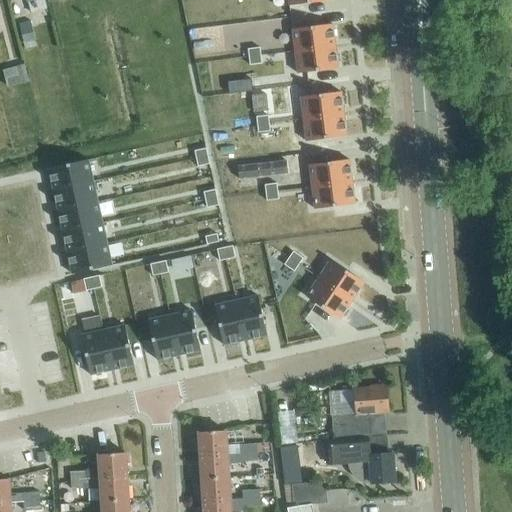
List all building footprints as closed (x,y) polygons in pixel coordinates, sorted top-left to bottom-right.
[(25,0),(27,2),(30,12),(47,8),(44,0),(25,0)] [(30,21),(19,24),(23,41),(35,38),(30,21)] [(333,24),(293,29),(295,51),(336,46),(333,24)] [(336,46),(295,51),(298,73),(339,68),(336,46)] [(260,47),(248,49),(249,57),(261,55),(260,47)] [(261,55),(249,57),(250,65),(262,63),(261,55)] [(25,66),(3,72),(7,87),(29,82),(25,66)] [(248,88),(291,86),(290,69),(247,72),(248,88)] [(341,91),(301,97),(304,119),(344,114),(341,91)] [(344,114),(304,119),(307,141),(347,136),(344,114)] [(268,115),(257,116),(258,125),(269,123),(268,115)] [(269,123),(258,125),(259,132),(270,131),(269,123)] [(206,148),(195,150),(197,158),(208,156),(206,148)] [(210,164),(208,156),(197,158),(198,166),(210,164)] [(288,158),(240,163),(241,178),(288,173),(288,158)] [(89,159),(49,168),(54,190),(93,181),(89,159)] [(350,159),(309,165),(312,187),(353,182),(350,159)] [(93,181),(54,190),(58,211),(98,202),(93,181)] [(353,182),(312,187),(315,209),(355,204),(353,182)] [(277,183),(265,184),(266,192),(278,191),(277,183)] [(216,189),(204,192),(206,200),(217,197),(216,189)] [(278,191),(266,192),(267,200),(279,199),(278,191)] [(219,205),(217,197),(206,200),(207,207),(219,205)] [(98,202),(58,211),(63,231),(103,222),(98,202)] [(103,222),(63,231),(68,252),(107,243),(103,222)] [(217,233),(205,236),(207,244),(219,241),(217,233)] [(107,243),(68,252),(72,274),(112,265),(107,243)] [(233,245),(225,247),(228,259),(236,257),(233,245)] [(228,259),(225,247),(217,249),(220,261),(228,259)] [(294,251),(289,258),(299,264),(303,258),(294,251)] [(289,258),(284,264),(294,271),(299,264),(289,258)] [(331,259),(319,278),(353,300),(365,282),(331,259)] [(169,272),(166,260),(158,262),(161,274),(169,272)] [(161,274),(158,262),(150,264),(153,275),(161,274)] [(201,273),(204,301),(222,299),(219,272),(201,273)] [(99,275),(92,277),(94,289),(102,287),(99,275)] [(94,289),(92,277),(84,278),(86,290),(94,289)] [(319,278),(306,296),(340,319),(353,300),(319,278)] [(259,295),(237,300),(246,340),(267,335),(259,295)] [(237,300),(215,305),(224,345),(246,340),(237,300)] [(192,310),(170,315),(179,355),(201,350),(192,310)] [(170,315),(148,320),(157,360),(179,355),(170,315)] [(125,325),(104,330),(112,370),(134,365),(125,325)] [(104,330),(82,335),(91,374),(112,370),(104,330)] [(327,440),(327,441),(363,438),(362,422),(369,422),(369,413),(389,412),(387,387),(355,389),(356,414),(332,415),(334,439),(327,440)] [(305,439),(301,407),(286,409),(290,441),(305,439)] [(228,454),(226,430),(198,432),(200,456),(228,454)] [(363,438),(327,441),(329,464),(352,462),(352,464),(352,466),(352,467),(352,469),(353,470),(354,472),(354,473),(355,475),(356,476),(357,477),(358,478),(360,479),(361,480),(363,481),(364,481),(366,482),(367,482),(369,483),(370,483),(372,483),(372,484),(395,482),(392,453),(371,455),(370,449),(364,449),(363,438)] [(256,452),(256,443),(240,444),(240,453),(256,452)] [(295,453),(294,444),(284,445),(285,454),(295,453)] [(229,477),(228,464),(241,463),(241,461),(257,460),(256,452),(240,453),(228,454),(200,456),(202,479),(229,477)] [(87,470),(70,472),(71,480),(87,479),(100,478),(127,476),(126,453),(121,453),(98,455),(99,468),(86,469),(87,470)] [(127,476),(100,478),(100,487),(101,501),(129,499),(127,476)] [(231,500),(231,499),(229,477),(202,479),(203,502),(231,500)] [(1,479),(0,479),(0,502),(11,502),(9,479),(1,479)] [(88,487),(87,479),(71,480),(72,488),(88,487)] [(327,503),(325,482),(292,485),(294,505),(327,503)] [(242,490),(243,498),(243,499),(260,498),(260,489),(242,490)] [(40,491),(22,492),(22,493),(23,501),(40,500),(40,492),(40,491)] [(231,511),(232,511),(244,510),(244,507),(261,506),(261,498),(260,498),(243,499),(243,498),(231,499),(231,500),(203,502),(203,511),(231,511)] [(129,511),(129,499),(101,501),(101,511),(129,511)] [(41,509),(40,501),(40,500),(23,501),(23,502),(23,510),(41,509)] [(11,502),(0,502),(0,511),(11,511),(11,503),(11,502)]
